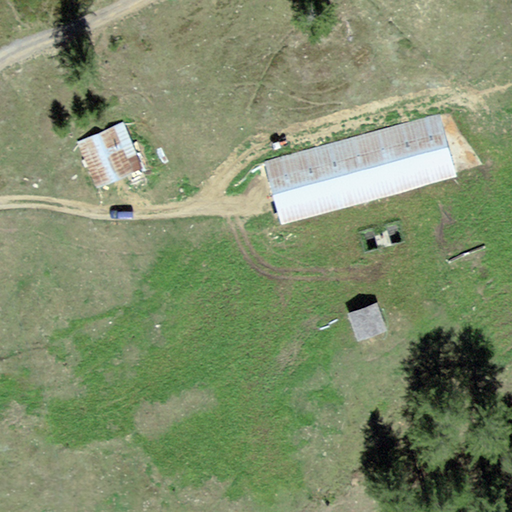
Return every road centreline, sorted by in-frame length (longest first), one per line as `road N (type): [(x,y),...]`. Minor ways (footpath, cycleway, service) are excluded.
road 1 (track): [(0,197),(103,208),(250,204)]
road 2 (track): [(0,60),(135,0)]
